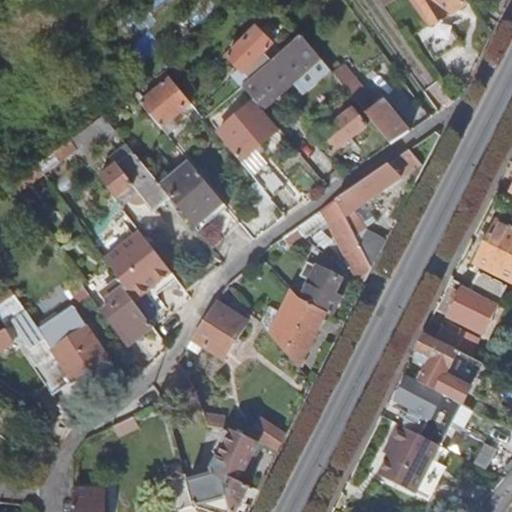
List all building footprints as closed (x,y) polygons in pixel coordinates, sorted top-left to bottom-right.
[(451,16),(466,6),(462,0),(411,0),(430,27),(419,35),(436,61),(463,42),(449,23),(454,20),(451,16)] [(228,58),(244,73),(272,45),(256,30),(228,58)] [(255,103),(261,110),(321,59),(302,36),(243,87),(255,103)] [(345,65),(333,75),(352,98),(391,145),(409,133),(380,96),(374,101),(345,65)] [(142,105),(162,130),(166,127),(169,131),(174,127),(171,123),(186,110),(166,85),(142,105)] [(259,185),(271,199),(286,187),(256,151),(280,131),(261,110),(255,103),(219,133),(244,161),(241,164),(259,185)] [(321,127),(325,133),(318,138),(332,155),(367,127),(353,110),(348,114),(344,109),(321,127)] [(110,140),(117,134),(103,118),(95,123),(110,140)] [(409,151),(416,159),(435,147),(440,137),(436,133),(409,151)] [(37,165),(42,171),(47,168),(49,171),(77,151),(70,141),(42,162),(37,165)] [(346,219),(353,215),(403,180),(402,179),(421,166),(416,159),(409,151),(336,203),(346,219)] [(169,197),(161,186),(138,160),(125,168),(123,165),(119,168),(117,165),(99,178),(116,200),(122,195),(125,199),(130,196),(127,191),(133,187),(153,211),(169,197)] [(189,163),(161,186),(169,197),(195,228),(224,204),(189,163)] [(45,174),(42,171),(37,165),(10,185),(17,195),(45,174)] [(261,215),(274,204),(271,199),(259,185),(246,196),(261,215)] [(373,269),(359,243),(346,219),(336,203),(323,212),(327,220),(346,256),(353,252),(368,277),(373,269)] [(121,224),(129,217),(121,206),(113,212),(121,224)] [(305,236),(327,220),(323,212),(299,228),(305,236)] [(359,243),(364,232),(365,232),(353,215),(346,219),(359,243)] [(511,229),(497,222),(476,263),(511,282),(511,229)] [(359,243),(373,269),(386,243),(364,232),(359,243)] [(147,266),(159,257),(144,237),(133,246),(147,266)] [(103,314),(126,347),(152,326),(109,265),(97,274),(108,289),(106,298),(113,306),(103,314)] [(327,314),(332,317),(342,299),(333,294),(341,280),(318,268),(301,300),(327,314)] [(470,290),(498,305),(507,286),(480,272),(470,290)] [(163,277),(137,296),(146,309),(172,290),(163,277)] [(463,289),(448,316),(484,334),(498,306),(463,289)] [(298,368),(327,314),(301,300),(293,291),(270,336),(298,368)] [(192,340),(201,346),(223,360),(246,324),(216,304),(192,340)] [(16,341),(53,395),(108,358),(74,307),(39,331),(35,325),(14,339),(16,341)] [(436,339),(463,353),(472,335),(460,329),(457,335),(442,328),(436,339)] [(0,350),(16,341),(14,339),(7,329),(0,333),(0,350)] [(420,383),(460,403),(483,363),(463,353),(436,339),(427,334),(414,359),(428,366),(420,383)] [(196,355),(201,346),(192,340),(187,349),(196,355)] [(399,425),(440,446),(460,403),(420,383),(409,378),(388,420),(399,425)] [(209,426),(221,429),(225,418),(204,415),(209,426)] [(279,453),(287,438),(260,421),(251,440),(259,444),(279,453)] [(379,475),(416,494),(433,459),(440,446),(399,425),(390,442),(395,444),(389,456),(379,475)] [(224,511),(227,505),(230,511),(237,511),(249,489),(239,484),(259,444),(251,440),(232,431),(211,472),(212,477),(187,483),(193,507),(209,511),(224,511)] [(385,453),(389,456),(395,444),(390,442),(385,453)] [(474,463),(486,469),(496,449),(484,443),(474,463)] [(433,459),(416,494),(429,500),(446,466),(433,459)] [(175,511),(176,511),(193,507),(187,483),(184,475),(180,476),(178,467),(164,471),(175,511)] [(74,491),(73,511),(105,511),(106,491),(74,491)]
